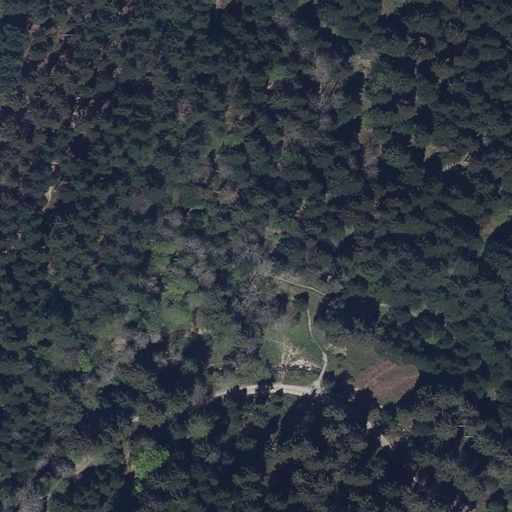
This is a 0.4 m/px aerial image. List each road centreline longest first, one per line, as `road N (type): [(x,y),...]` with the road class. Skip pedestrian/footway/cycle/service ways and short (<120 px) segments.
road 1 (track): [(325,359),(232,334),(137,342),(0,411)]
road 2 (track): [(30,511),(141,418),(249,388),(311,392)]
road 3 (track): [(311,392),(361,423),(454,511)]
